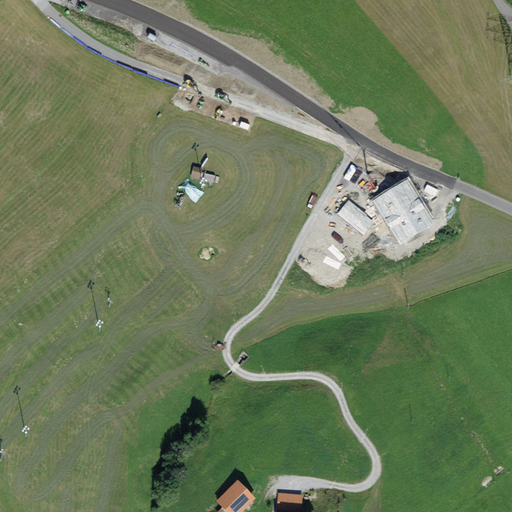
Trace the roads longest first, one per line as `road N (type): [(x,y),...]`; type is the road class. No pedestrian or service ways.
road 1 (track): [(291,481),(354,490),(375,476),(374,460),(326,381),(250,378),(228,360),(226,347),(270,297),(318,206),(396,166)]
road 2 (unclassified): [(36,0),(109,56),(511,211)]
